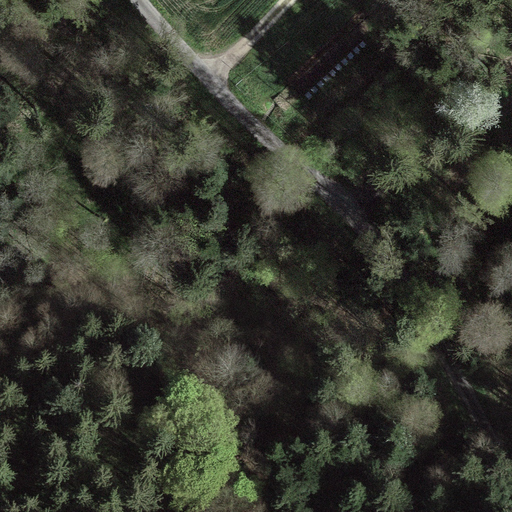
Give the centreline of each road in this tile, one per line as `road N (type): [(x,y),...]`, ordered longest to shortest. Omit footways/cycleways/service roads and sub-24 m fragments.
road 1 (track): [(511,478),(413,296),(348,212)]
road 2 (unclassified): [(137,0),(348,212)]
road 3 (track): [(511,97),(348,212)]
